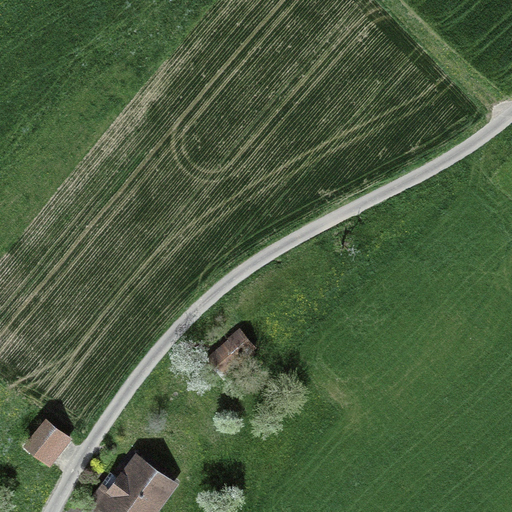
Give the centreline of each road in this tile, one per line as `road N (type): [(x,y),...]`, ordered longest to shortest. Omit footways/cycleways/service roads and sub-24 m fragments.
road 1 (residential): [(511,112),(454,157),(268,254),(221,288),(119,403),(53,511)]
road 2 (track): [(386,0),(508,115)]
